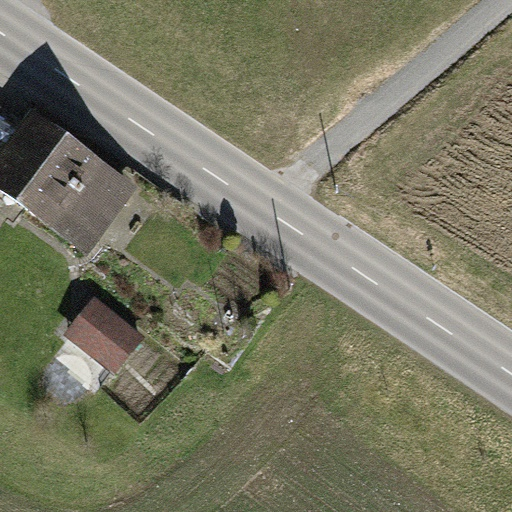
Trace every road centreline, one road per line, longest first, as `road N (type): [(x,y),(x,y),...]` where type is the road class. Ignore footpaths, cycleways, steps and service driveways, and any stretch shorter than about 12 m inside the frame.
road 1 (tertiary): [(511,374),(0,32)]
road 2 (track): [(511,2),(263,207)]
